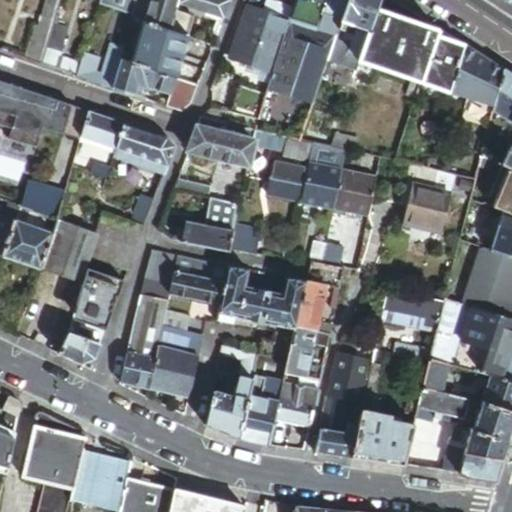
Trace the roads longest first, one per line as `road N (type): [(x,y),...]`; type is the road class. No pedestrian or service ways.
road 1 (residential): [(0,358),(225,468),(303,483)]
road 2 (unclassified): [(344,274),(303,483)]
road 3 (residential): [(303,483),(511,510)]
road 4 (residential): [(0,68),(190,131)]
